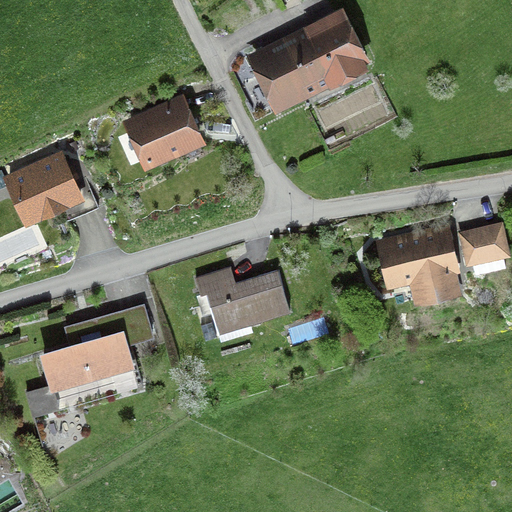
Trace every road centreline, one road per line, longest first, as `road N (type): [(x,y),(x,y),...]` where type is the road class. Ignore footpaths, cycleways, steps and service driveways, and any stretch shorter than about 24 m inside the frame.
road 1 (residential): [(0,301),(285,216)]
road 2 (residential): [(180,0),(285,216)]
road 3 (residential): [(285,216),(511,178)]
